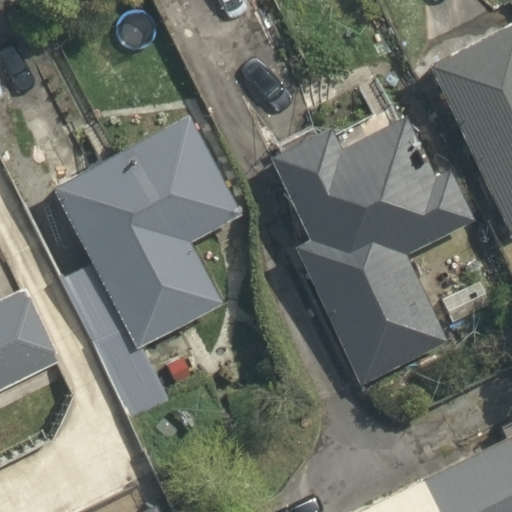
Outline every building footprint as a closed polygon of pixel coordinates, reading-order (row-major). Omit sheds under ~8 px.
[(511,27),(433,68),(511,233),(511,27)] [(194,242),(247,216),(194,116),(57,190),(95,265),(140,352),(154,345),(227,306),(194,242)] [(274,160),(314,242),(298,248),(364,387),(452,344),(412,256),(480,222),(455,169),(439,176),(411,118),(344,149),(335,131),(274,160)] [(140,352),(95,265),(64,279),(131,419),(178,400),(154,345),(140,352)] [(0,392),(73,359),(36,285),(0,301),(0,392)] [(511,511),(511,435),(353,511),(511,511)] [(144,511),(131,486),(75,511),(144,511)]
